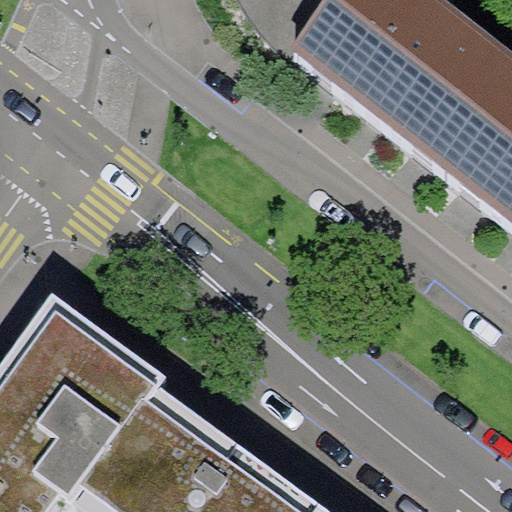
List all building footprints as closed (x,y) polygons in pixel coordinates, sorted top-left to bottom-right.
[(241,0),(259,31),(283,57),(288,53),(301,64),(350,0),(241,0)] [(511,102),(511,90),(396,0),(350,0),(301,64),(297,69),(350,110),(446,186),(511,102)] [(511,237),(511,102),(446,186),(501,229),(511,237)] [(0,511),(82,511),(159,408),(166,399),(52,316),(0,387),(0,511)] [(159,408),(82,511),(300,511),(228,459),(159,408)]
